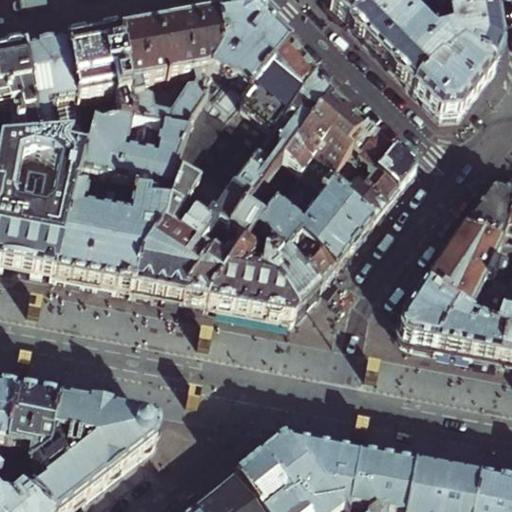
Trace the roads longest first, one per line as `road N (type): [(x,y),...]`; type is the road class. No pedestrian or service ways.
road 1 (residential): [(0,333),(299,392)]
road 2 (residential): [(461,172),(352,318),(332,399)]
road 3 (residential): [(461,172),(275,0)]
road 4 (residential): [(199,0),(0,33)]
road 5 (residential): [(145,511),(299,392)]
road 6 (residential): [(332,399),(511,434)]
